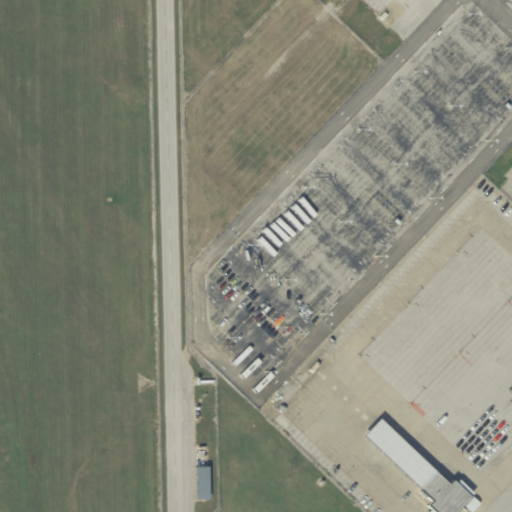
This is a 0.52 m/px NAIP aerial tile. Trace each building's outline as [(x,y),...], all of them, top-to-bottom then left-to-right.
[(330,355),(323,363),(319,359),(326,351),(330,355)] [(321,365),(314,373),(309,369),(317,361),(321,365)] [(310,375),(311,376),(303,384),(299,380),(307,372),(310,375)] [(436,473),(451,486),(455,482),(458,484),(461,481),(475,495),(473,497),(481,504),(473,511),(471,511),(465,506),(459,511),(432,511),(433,511),(430,508),(434,503),(421,492),(422,491),(365,437),(381,420),(436,473)] [(195,499),(208,499),(207,466),(194,466),(195,499)]
